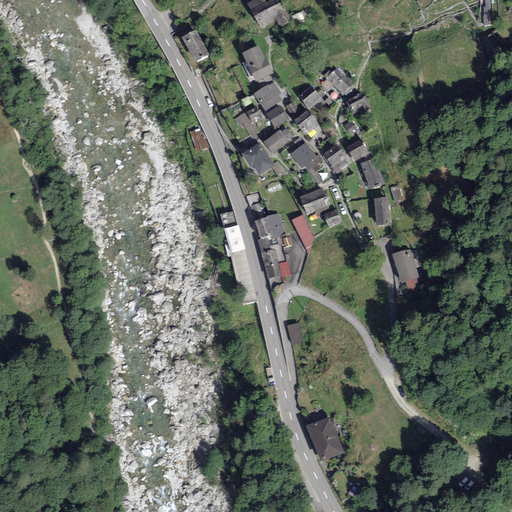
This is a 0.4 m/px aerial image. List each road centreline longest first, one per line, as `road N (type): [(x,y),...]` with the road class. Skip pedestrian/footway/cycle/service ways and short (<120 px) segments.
road 1 (tertiary): [(284,392),(217,141),(142,0)]
road 2 (residential): [(284,392),(294,379),(281,307),(293,289),(356,322),(385,363)]
road 3 (residential): [(385,363),(395,395),(473,464)]
road 4 (tertiary): [(334,511),(294,432),(284,392)]
road 5 (residential): [(385,363),(392,359),(391,288),(371,246)]
